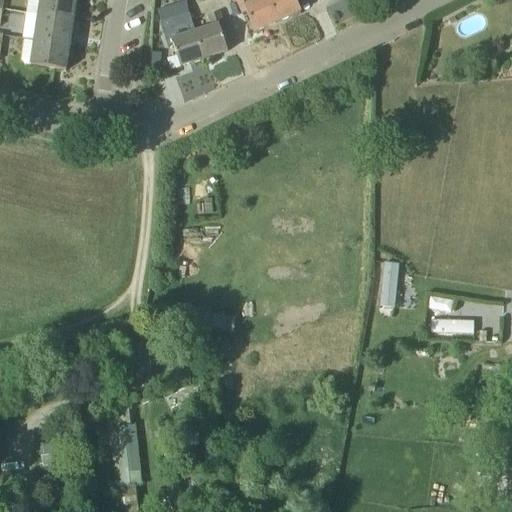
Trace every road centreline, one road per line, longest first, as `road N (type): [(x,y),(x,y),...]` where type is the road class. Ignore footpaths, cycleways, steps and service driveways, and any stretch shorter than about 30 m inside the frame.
road 1 (residential): [(98,129),(147,127),(432,0)]
road 2 (track): [(0,350),(103,321),(136,287),(147,127)]
road 3 (residential): [(98,129),(118,0)]
